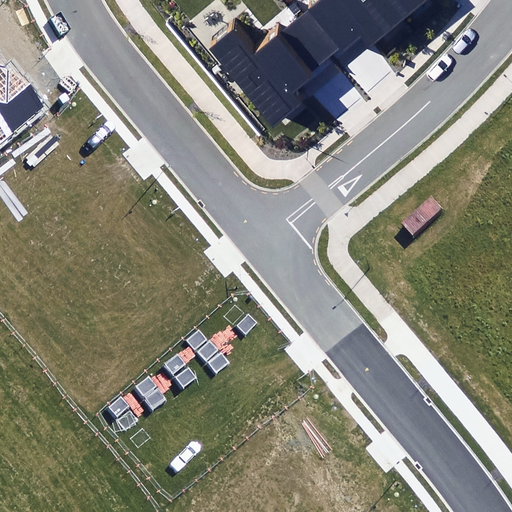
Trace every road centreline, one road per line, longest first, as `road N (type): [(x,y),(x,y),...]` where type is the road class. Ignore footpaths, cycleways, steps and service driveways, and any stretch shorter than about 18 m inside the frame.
road 1 (residential): [(265,241),(485,511)]
road 2 (residential): [(511,11),(420,110),(265,241)]
road 3 (residential): [(72,0),(265,241)]
